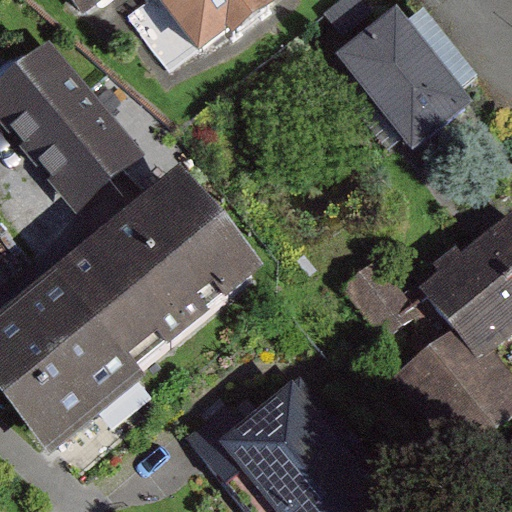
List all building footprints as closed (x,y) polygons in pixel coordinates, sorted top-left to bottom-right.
[(154,0),(202,63),(285,0),(154,0)] [(401,3),(332,58),(417,164),(485,109),(401,3)] [(148,160),(50,42),(0,83),(0,126),(77,219),(148,160)] [(275,298),(186,188),(0,337),(0,414),(51,478),(275,298)] [(511,222),(420,292),(451,336),(395,383),(465,469),(511,429),(511,222)] [(380,259),(340,291),(376,335),(415,304),(380,259)] [(241,490),(259,511),(386,511),(299,406),(253,444),(223,468),(241,490)] [(241,490),(223,468),(253,444),(229,416),(200,440),(187,451),(228,501),(241,490)]
